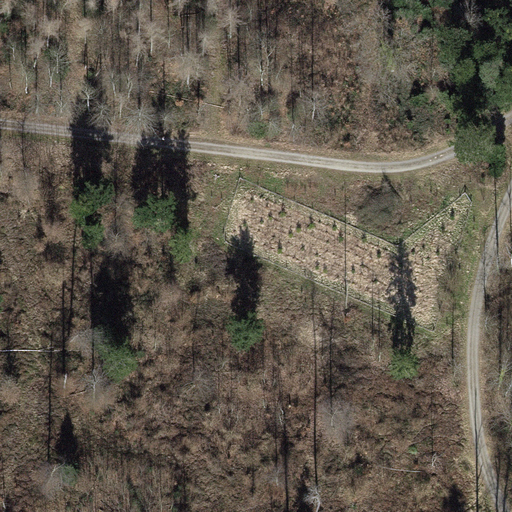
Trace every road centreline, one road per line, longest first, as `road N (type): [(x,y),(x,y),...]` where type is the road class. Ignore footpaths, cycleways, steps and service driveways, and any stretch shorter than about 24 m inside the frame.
road 1 (track): [(0,124),(386,168),(434,161),(511,116)]
road 2 (track): [(511,202),(483,276),(474,376),(481,452),(506,511)]
